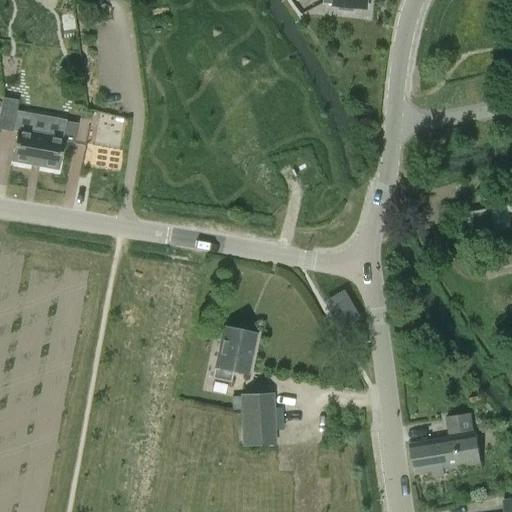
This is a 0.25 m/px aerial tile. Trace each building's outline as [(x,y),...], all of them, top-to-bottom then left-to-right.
[(324,0),(324,3),(334,4),(334,6),(339,6),(339,10),(353,12),(354,7),(359,8),(359,0),(324,0)] [(2,98),(0,110),(0,129),(12,132),(18,101),(2,98)] [(88,110),(86,121),(127,128),(129,116),(88,110)] [(17,130),(11,161),(58,170),(63,141),(74,143),(77,124),(66,122),(63,138),(17,130)] [(504,249),(489,252),(491,261),(505,258),(504,249)] [(344,295),(329,304),(342,326),(357,318),(344,295)] [(228,382),(231,372),(247,375),(255,335),(223,328),(222,332),(220,333),(218,339),(220,341),(212,379),(228,382)] [(271,394),(239,395),(241,447),(273,446),(271,394)] [(445,476),(444,469),(481,462),(476,433),(474,434),(471,414),(445,418),(448,438),(410,444),(415,474),(432,471),(433,478),(445,476)] [(511,511),(511,499),(502,500),(502,511),(511,511)]
